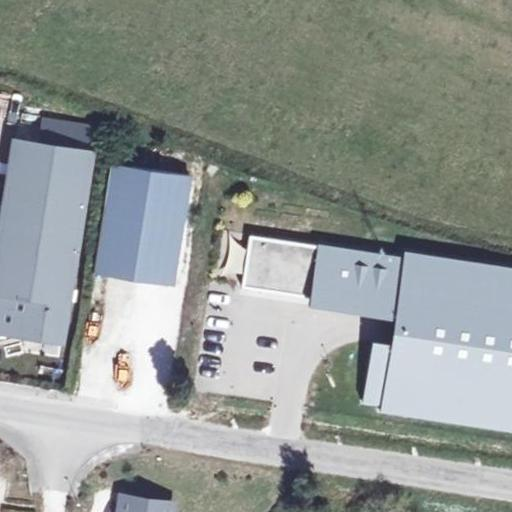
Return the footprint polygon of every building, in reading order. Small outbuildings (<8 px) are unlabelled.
[(96,145),(98,124),(43,119),(41,140),(96,145)] [(92,154),(17,142),(0,248),(0,330),(62,340),(92,154)] [(112,163),(95,273),(175,285),(192,176),(112,163)] [(386,411),(381,410),(380,412),(511,431),(511,268),(405,252),(405,254),(410,255),(409,259),(323,245),(323,247),(251,236),(243,287),(289,294),(380,308),(378,317),(401,320),(399,334),(396,352),(375,349),(367,402),(363,401),(363,403),(387,406),(386,411)] [(174,511),(175,503),(126,497),(123,511),(174,511)]
